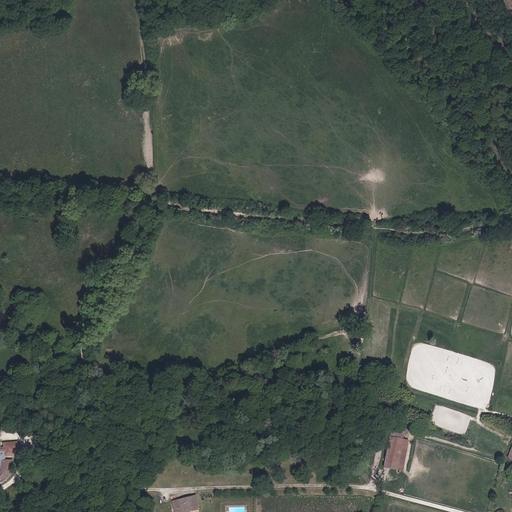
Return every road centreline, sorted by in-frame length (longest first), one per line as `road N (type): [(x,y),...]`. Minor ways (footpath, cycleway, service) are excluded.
road 1 (track): [(462,511),(372,488),(313,484),(148,492),(13,482),(23,466),(21,439),(0,435)]
road 2 (track): [(0,193),(425,232),(511,218)]
